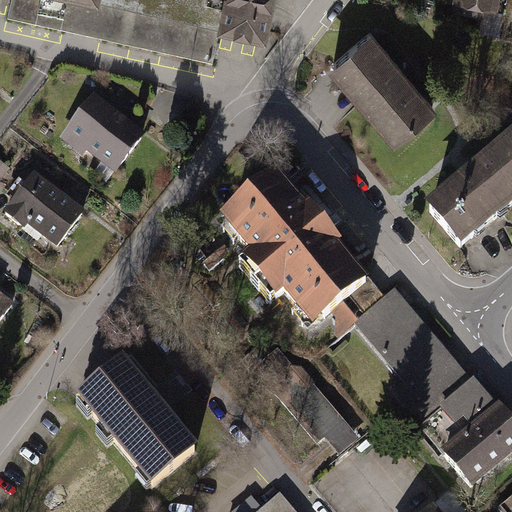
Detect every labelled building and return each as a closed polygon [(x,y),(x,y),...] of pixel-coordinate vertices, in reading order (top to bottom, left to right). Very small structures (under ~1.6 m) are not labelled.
[(2,0),(0,13),(0,16),(211,64),(219,30),(267,41),(275,0),(2,0)] [(376,27),(327,66),(391,144),(439,105),(376,27)] [(145,141),(94,102),(64,141),(115,180),(145,141)] [(511,137),(499,148),(511,165),(511,137)] [(511,165),(499,148),(424,209),(459,251),(511,209),(511,165)] [(0,162),(0,184),(11,171),(0,162)] [(362,285),(274,176),(215,223),(303,332),(362,285)] [(85,216),(30,179),(4,216),(59,254),(85,216)] [(511,454),(511,416),(403,284),(354,324),(405,385),(393,394),(471,489),(511,454)] [(0,295),(0,324),(14,306),(0,295)] [(359,447),(278,355),(253,373),(315,455),(325,446),(338,462),(359,447)] [(196,457),(119,363),(72,401),(149,495),(196,457)] [(290,511),(279,498),(262,511),(290,511)]
